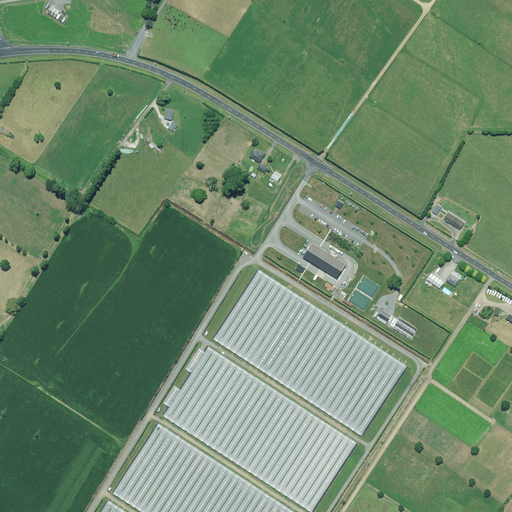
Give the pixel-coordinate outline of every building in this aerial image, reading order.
[(175,112),(167,110),(165,119),(173,120),(175,112)] [(178,126),(175,122),(169,128),(173,132),(178,126)] [(257,150),(255,149),(250,157),(261,163),(266,154),(257,149),(257,150)] [(269,168),(260,163),(257,169),(266,173),(269,168)] [(282,175),(276,171),(272,178),(278,182),(282,175)] [(465,223),(449,213),(444,220),(461,230),(465,223)] [(279,236),(274,233),(268,242),(273,245),(279,236)] [(312,243),(302,258),(336,280),(346,265),(312,243)] [(260,269),(216,337),(363,432),(407,364),(260,269)] [(445,282),(432,273),(428,280),(440,289),(445,282)] [(460,280),(452,274),(447,281),(456,287),(460,280)] [(208,348),(164,416),(311,511),(355,443),(208,348)] [(289,511),(156,426),(112,494),(140,511),(289,511)] [(123,511),(108,502),(101,511),(123,511)]
